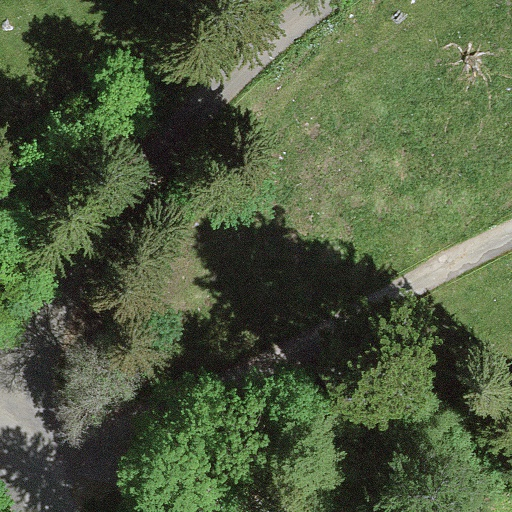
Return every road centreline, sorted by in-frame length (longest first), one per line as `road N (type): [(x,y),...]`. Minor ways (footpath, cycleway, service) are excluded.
road 1 (unclassified): [(0,384),(162,152),(264,44),(318,0)]
road 2 (track): [(23,464),(237,511)]
